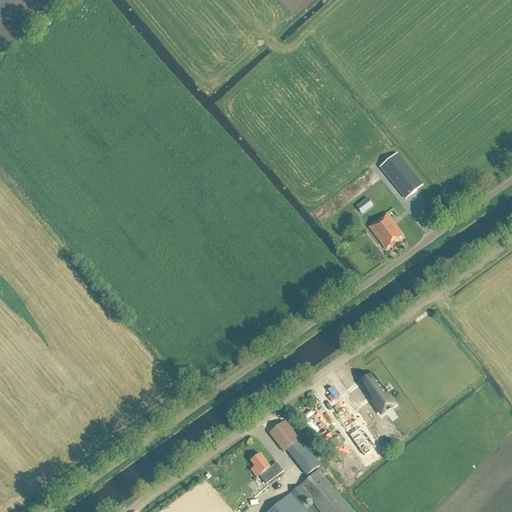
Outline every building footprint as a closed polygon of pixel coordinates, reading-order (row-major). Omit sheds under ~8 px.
[(397,155),(381,169),(406,200),(423,186),(397,155)] [(360,217),(390,193),(384,185),(354,209),(360,217)] [(386,250),(404,236),(387,214),(369,228),(386,250)] [(374,376),(363,383),(368,391),(366,393),(370,399),(371,398),(374,402),(373,402),(379,411),(392,401),(374,376)] [(349,410),(337,418),(345,428),(365,457),(376,449),(356,420),(349,410)] [(282,453),(298,442),(285,422),(269,434),(271,438),(282,453)] [(328,432),(321,437),(326,443),(332,438),(328,432)] [(326,474),(300,443),(288,453),(309,479),(317,472),(319,474),(301,489),(293,495),(272,511),(307,511),(303,507),(310,500),(320,511),(352,511),(322,477),(326,474)] [(256,467),(251,471),(257,479),(260,477),(266,485),(277,478),(270,469),(261,456),(252,462),(256,467)]
